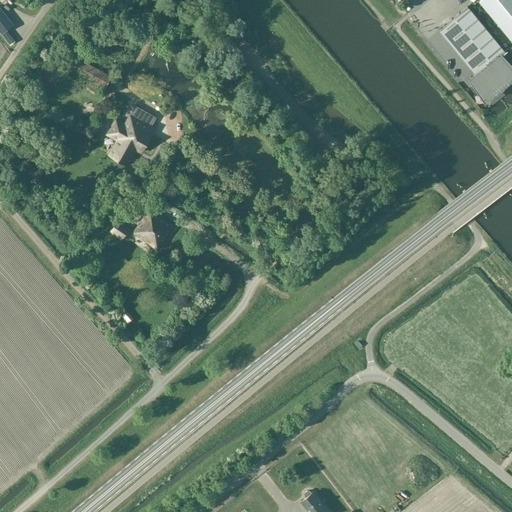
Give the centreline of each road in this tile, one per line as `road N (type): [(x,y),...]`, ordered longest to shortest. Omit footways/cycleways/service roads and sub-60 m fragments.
road 1 (tertiary): [(81,511),(511,168)]
road 2 (track): [(433,187),(259,0)]
road 3 (unknown): [(0,204),(156,389)]
road 4 (unclassified): [(195,511),(353,382),(373,377)]
road 5 (unclassified): [(511,482),(398,387),(373,377)]
